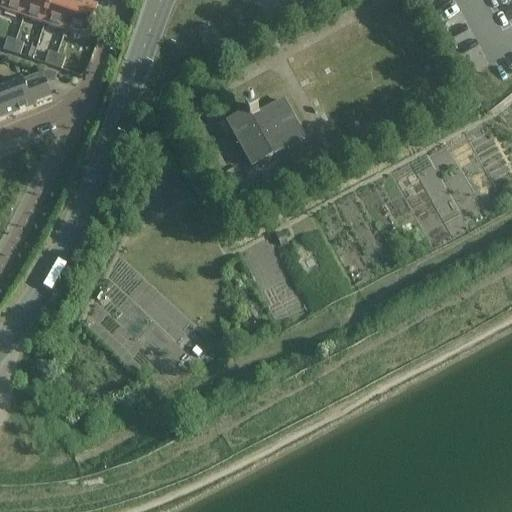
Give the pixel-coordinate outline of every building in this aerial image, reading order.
[(5,0),(2,11),(24,18),(29,0),(5,0)] [(29,0),(24,18),(44,25),(52,0),(29,0)] [(69,0),(52,0),(44,25),(65,32),(75,2),(69,0)] [(75,2),(65,32),(86,39),(96,9),(75,2)] [(3,51),(11,54),(15,42),(7,39),(3,51)] [(15,42),(11,54),(19,57),(23,45),(15,42)] [(44,65),(52,68),(56,56),(48,53),(44,65)] [(56,56),(52,68),(61,71),(65,58),(56,56)] [(31,106),(50,98),(44,82),(25,89),(22,81),(0,89),(0,121),(16,116),(32,109),(31,106)] [(252,168),(304,139),(283,101),(259,115),(254,106),(245,111),(246,114),(228,124),(252,168)]
